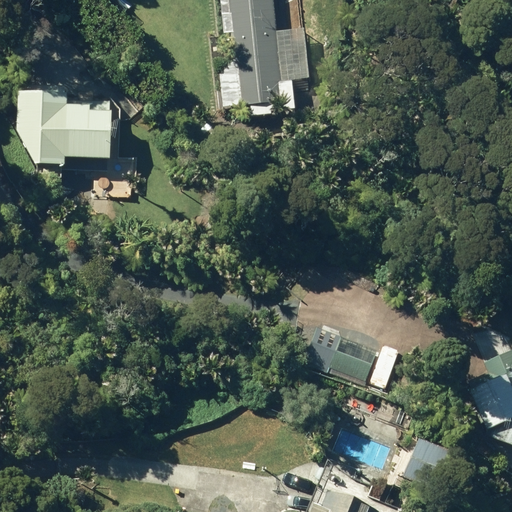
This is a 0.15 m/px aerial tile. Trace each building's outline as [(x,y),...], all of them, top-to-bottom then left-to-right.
[(257,107),(258,117),(299,114),(297,83),(285,84),(277,0),(224,0),(228,35),(235,34),(238,63),(223,64),(228,109),(257,107)] [(73,100),(27,100),(27,140),(43,170),(74,170),(74,165),(122,165),(121,117),(73,117),(73,100)] [(362,293),(380,299),(385,282),(367,277),(362,293)] [(489,438),(511,447),(511,354),(488,365),(492,374),(470,383),(491,431),(489,438)] [(332,487),(321,511),(373,511),(376,505),(332,487)]
